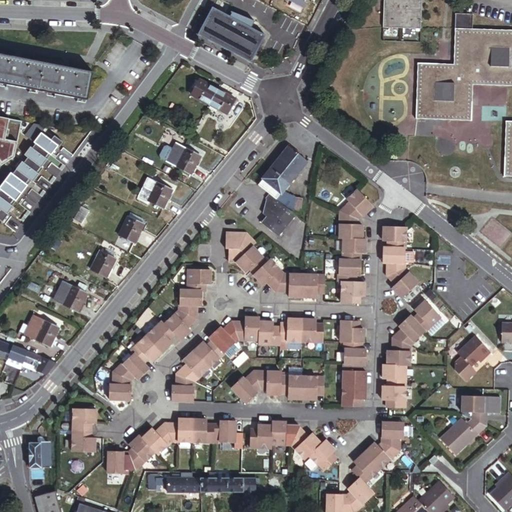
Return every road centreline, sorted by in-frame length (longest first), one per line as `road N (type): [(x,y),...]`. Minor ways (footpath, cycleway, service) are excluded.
road 1 (tertiary): [(6,425),(37,407),(200,208)]
road 2 (residential): [(221,304),(156,374),(148,403),(309,413)]
road 3 (residential): [(0,249),(19,254),(176,42)]
road 4 (residential): [(511,285),(393,191)]
road 5 (residential): [(221,304),(371,310)]
road 6 (residential): [(393,191),(281,102)]
road 7 (tertiary): [(200,208),(281,102)]
road 8 (residential): [(393,191),(373,221),(371,310)]
road 9 (residential): [(176,42),(281,102)]
road 10 (residential): [(0,13),(120,18)]
